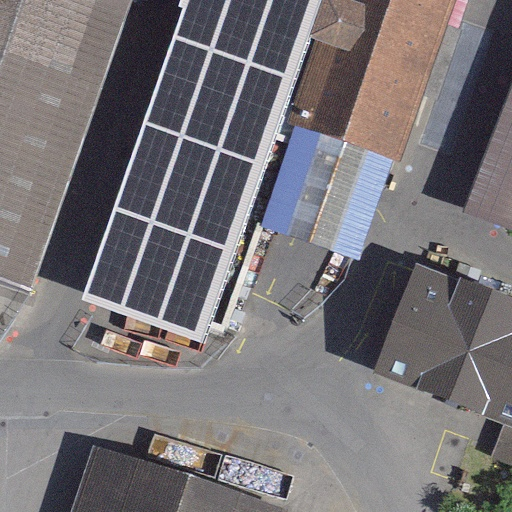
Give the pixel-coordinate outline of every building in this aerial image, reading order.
[(167,19),(173,0),(0,0),(0,287),(74,311),(167,19)] [(322,0),(215,0),(116,279),(212,313),(322,0)] [(340,69),(317,136),(394,162),(429,174),(486,0),(355,0),(350,17),(327,18),(313,60),(340,69)] [(394,162),(317,136),(312,153),(289,145),(259,232),(359,265),(394,162)] [(511,171),(490,233),(511,240),(511,171)] [(511,296),(445,270),(396,391),(511,437),(511,296)] [(292,511),(111,449),(88,511),(292,511)]
